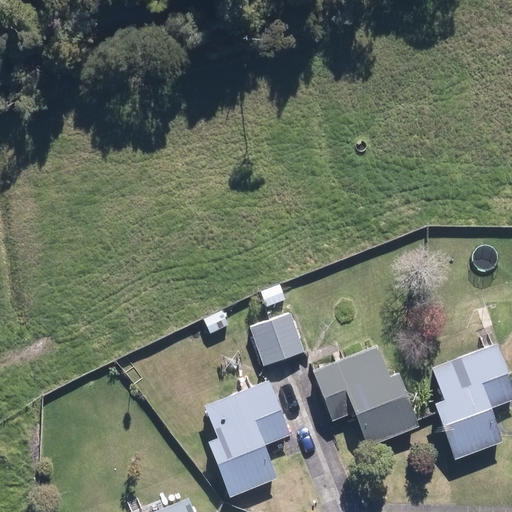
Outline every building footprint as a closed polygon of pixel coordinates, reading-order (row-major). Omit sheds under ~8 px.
[(264,290),(271,306),(289,298),(282,282),(264,290)] [(206,317),(214,332),(233,323),(225,308),(206,317)] [(286,308),(266,315),(279,355),(300,347),(286,308)] [(259,362),(279,355),(266,315),(245,323),(259,362)] [(393,371),(381,340),(316,366),(337,418),(358,410),(372,444),(424,423),(400,368),(393,371)] [(459,459),(507,440),(494,408),(511,401),(511,375),(500,342),(435,366),(446,397),(436,401),(459,459)] [(235,493),(281,473),(268,442),(295,431),(272,374),(207,400),(220,431),(210,435),(235,493)] [(213,511),(200,511),(194,495),(148,511),(224,511),(223,508),(213,511)]
